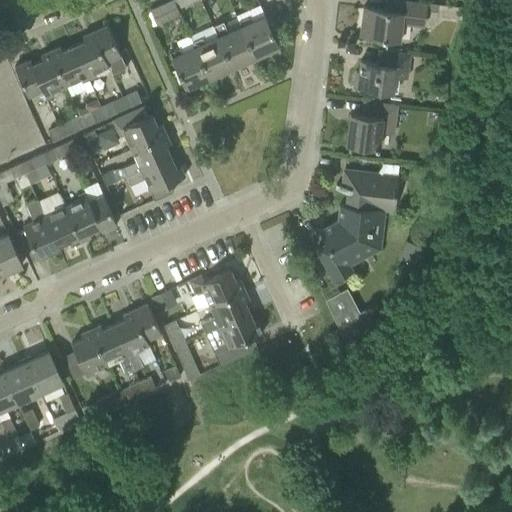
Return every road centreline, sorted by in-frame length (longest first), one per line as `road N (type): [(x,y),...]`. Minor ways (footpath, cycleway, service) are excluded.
road 1 (residential): [(244,211),(0,320)]
road 2 (residential): [(318,0),(296,173),(288,191),(244,211)]
road 3 (residential): [(296,329),(244,211)]
